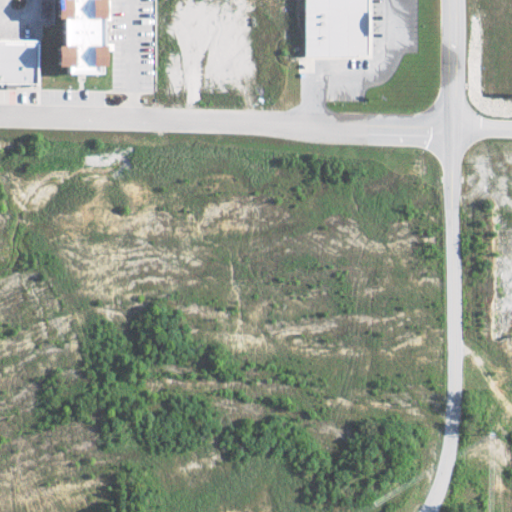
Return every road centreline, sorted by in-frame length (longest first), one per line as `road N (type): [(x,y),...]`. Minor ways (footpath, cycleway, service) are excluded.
road 1 (residential): [(425,511),(452,433),(450,0)]
road 2 (residential): [(0,113),(452,122)]
